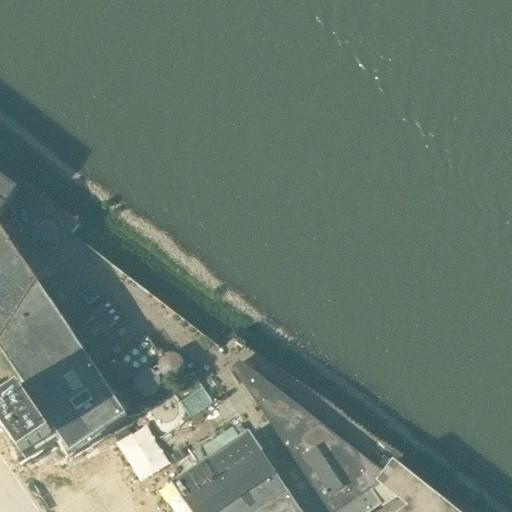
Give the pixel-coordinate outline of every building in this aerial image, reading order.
[(0,345),(39,285),(38,284),(39,284),(26,264),(0,224),(0,220),(19,191),(17,189),(0,175),(0,345)] [(22,237),(11,220),(2,226),(13,243),(22,237)] [(39,285),(0,345),(0,349),(25,387),(25,386),(27,389),(25,391),(24,391),(23,391),(0,406),(0,421),(28,462),(58,442),(69,458),(129,417),(77,339),(39,283),(39,284),(38,284),(39,285)] [(90,286),(80,293),(86,303),(96,296),(90,286)] [(156,362),(156,363),(156,365),(156,367),(157,369),(158,370),(159,371),(161,373),(162,373),(164,374),(166,374),(168,374),(169,374),(171,374),(173,373),(174,371),(175,370),(176,369),(177,367),(178,365),(178,363),(178,361),(177,360),(176,358),(175,356),(174,355),(173,354),(171,353),(169,353),(168,352),(166,352),(164,353),(162,353),(161,354),(159,355),(158,357),(157,358),(156,360),(156,362)] [(379,483),(410,508),(404,511),(456,511),(395,463),(385,475),(245,366),(241,363),(234,368),(330,511),(372,511),(382,506),(373,491),(378,488),(377,486),(379,483)] [(132,377),(132,379),(132,380),(132,382),(133,384),(134,386),(136,387),(137,388),(139,389),(141,390),(142,390),(144,390),(146,390),(148,389),(150,388),(151,387),(152,386),(153,384),(154,382),(155,380),(155,379),(155,377),(154,375),(153,373),(152,371),(151,370),(150,369),(148,368),(146,367),(144,367),(142,367),(141,367),(139,368),(137,369),(136,370),(134,371),(133,373),(132,375),(132,377)] [(302,511),(290,493),(289,493),(250,434),(174,485),(173,486),(190,511),(302,511)]
